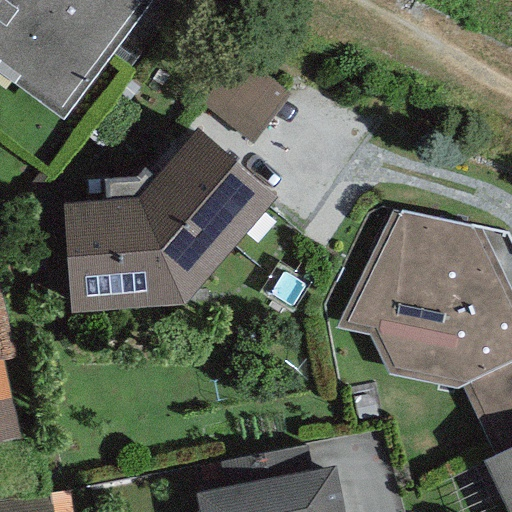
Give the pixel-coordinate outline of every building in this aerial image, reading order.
[(144,0),(0,0),(0,66),(64,114),(144,0)] [(289,93),(237,55),(201,104),(252,142),(289,93)] [(137,192),(63,198),(70,309),(183,301),(276,190),(196,122),(137,192)] [(399,211),(390,208),(335,325),(369,331),(389,373),(457,386),(461,384),(511,359),(511,290),(482,227),(401,208),(399,211)] [(0,288),(0,440),(20,436),(2,357),(15,354),(0,288)] [(511,441),(511,359),(461,384),(493,451),(511,441)] [(511,511),(511,441),(493,451),(482,456),(510,511),(511,511)] [(344,511),(335,462),(195,489),(198,511),(344,511)] [(52,511),(50,491),(0,497),(0,511),(52,511)]
